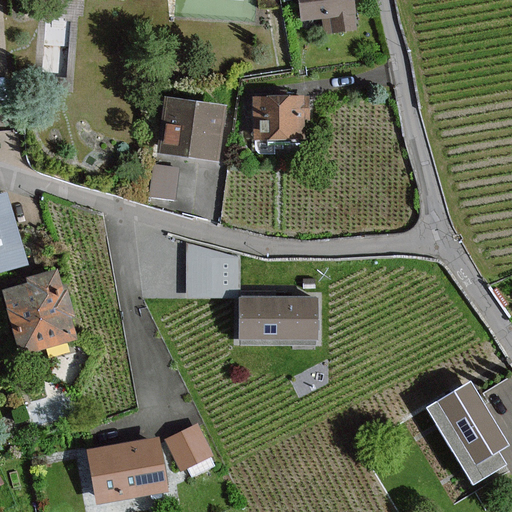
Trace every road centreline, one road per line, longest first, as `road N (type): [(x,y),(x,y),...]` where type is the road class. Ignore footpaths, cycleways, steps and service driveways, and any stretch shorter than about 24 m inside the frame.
road 1 (residential): [(0,174),(271,246),(375,247),(446,237)]
road 2 (residential): [(446,237),(388,0)]
road 3 (residential): [(511,341),(446,237)]
